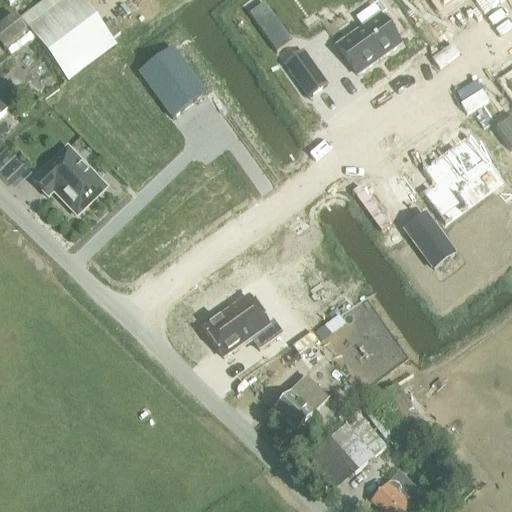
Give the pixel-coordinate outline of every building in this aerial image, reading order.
[(48,0),(21,20),(30,33),(68,85),(116,49),(79,0),(48,0)] [(437,0),(444,9),(455,0),(437,0)] [(264,8),(249,18),(276,56),(291,46),(264,8)] [(0,28),(0,43),(5,51),(27,35),(15,17),(0,28)] [(380,20),(337,51),(358,80),(401,49),(380,20)] [(172,51),(138,76),(172,122),(206,98),(172,51)] [(303,55),(285,69),(308,102),(327,88),(303,55)] [(511,76),(501,84),(511,99),(511,76)] [(0,119),(12,107),(0,95),(0,119)] [(511,119),(495,132),(511,155),(511,153),(511,119)] [(433,163),(421,172),(434,190),(423,198),(445,229),(469,211),(457,195),(481,177),(460,149),(471,142),(470,140),(435,166),(433,163)] [(105,192),(68,152),(34,184),(34,183),(33,184),(48,200),(54,195),(77,219),(105,192)] [(425,219),(405,234),(434,273),(454,258),(425,219)] [(248,301),(203,333),(223,361),(251,342),(259,354),(282,337),(273,324),(268,328),(248,301)] [(313,333),(291,349),(310,375),(332,359),(313,333)] [(304,382),(275,413),(297,435),(326,404),(304,382)] [(396,389),(374,403),(398,435),(411,452),(430,436),(396,389)] [(374,403),(363,413),(387,444),(398,435),(374,403)] [(354,414),(323,441),(338,459),(369,432),(354,414)] [(369,432),(338,459),(355,478),(386,451),(369,432)] [(399,476),(371,506),(377,511),(414,511),(425,501),(399,476)]
